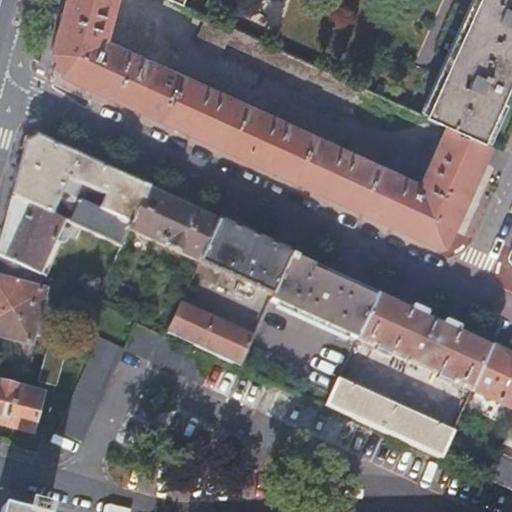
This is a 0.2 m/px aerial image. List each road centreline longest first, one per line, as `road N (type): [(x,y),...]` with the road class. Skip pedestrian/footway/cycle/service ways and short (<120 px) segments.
road 1 (residential): [(0,83),(464,291)]
road 2 (unclassified): [(191,511),(0,469)]
